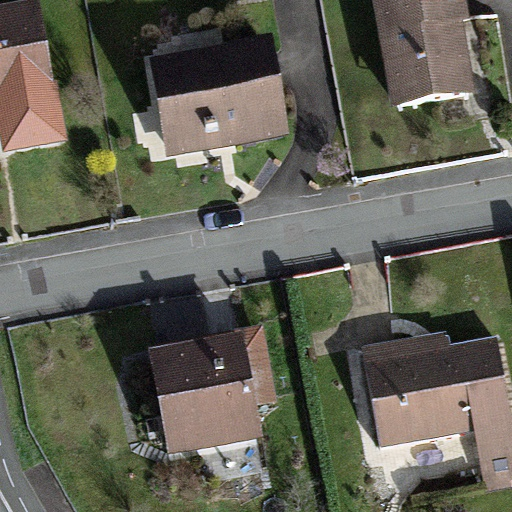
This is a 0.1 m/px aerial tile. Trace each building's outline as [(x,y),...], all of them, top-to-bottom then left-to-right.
[(393,0),(382,0),(378,1),(384,33),(399,30),(393,0)] [(462,22),(458,0),(393,0),(399,30),(384,33),(396,106),(467,94),(455,23),(462,22)] [(0,95),(49,87),(35,13),(0,19),(0,95)] [(267,48),(154,68),(168,143),(214,135),(215,142),(281,130),(267,48)] [(214,135),(168,143),(169,150),(215,142),(214,135)] [(441,339),(400,347),(402,359),(443,351),(441,339)] [(400,347),(362,354),(380,449),(474,432),(482,478),(511,472),(511,426),(496,341),(443,351),(402,359),(400,347)] [(240,343),(150,361),(168,453),(258,435),(240,343)] [(511,472),(482,478),(484,485),(511,479),(511,472)]
